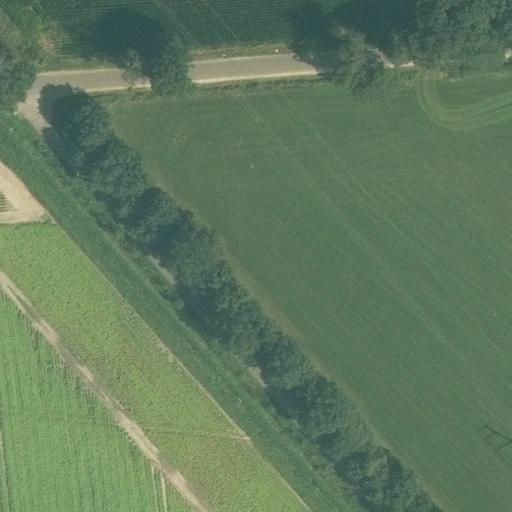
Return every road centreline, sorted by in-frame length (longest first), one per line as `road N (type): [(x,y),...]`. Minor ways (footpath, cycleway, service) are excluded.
road 1 (track): [(376,511),(13,96)]
road 2 (unclassified): [(0,97),(511,52)]
